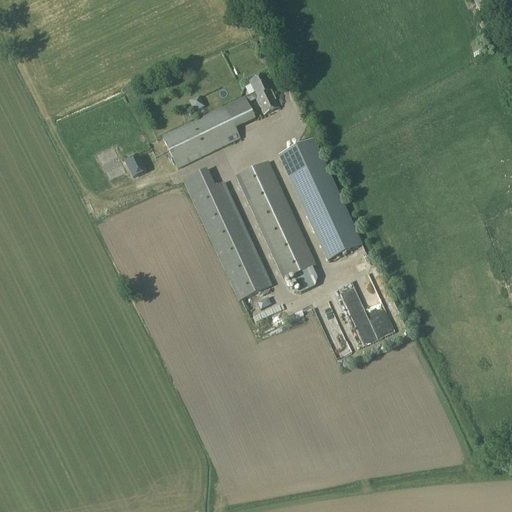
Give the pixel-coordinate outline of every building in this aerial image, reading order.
[(499,0),(472,0),(479,12),(500,1),(499,0)] [(511,15),(500,22),(511,41),(511,15)] [(489,19),(478,25),(490,46),(501,40),(489,19)] [(272,91),(265,76),(250,83),(257,98),(255,99),(264,116),(279,109),(271,92),(272,91)] [(244,99),(163,138),(178,170),(240,140),(235,130),(255,120),(244,99)] [(194,101),(187,103),(191,112),(198,110),(194,101)] [(119,143),(96,153),(108,181),(127,172),(133,183),(146,177),(135,157),(126,161),(119,143)] [(328,262),(354,250),(306,146),(280,158),(328,262)] [(269,164),(237,178),(283,282),(316,267),(269,164)] [(207,171),(184,182),(238,302),(271,288),(224,184),(215,188),(207,171)] [(338,266),(352,260),(350,256),(336,262),(338,266)] [(364,343),(363,337),(374,337),(373,325),(371,325),(370,316),(352,318),(353,338),(359,337),(359,343),(364,343)]
